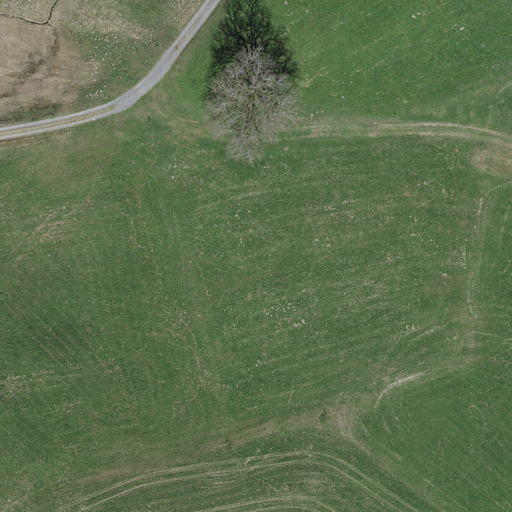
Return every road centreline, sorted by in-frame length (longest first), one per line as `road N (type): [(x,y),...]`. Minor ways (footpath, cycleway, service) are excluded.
road 1 (track): [(5,511),(92,477),(232,450),(342,396),(476,347),(511,345)]
road 2 (track): [(511,149),(468,131),(179,116),(160,73)]
road 3 (track): [(211,0),(160,73),(89,119),(0,135)]
